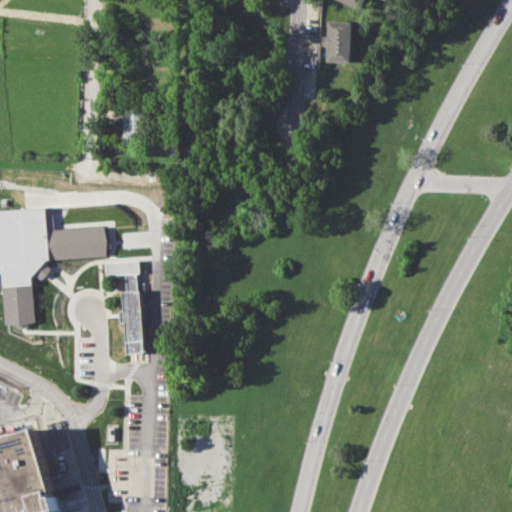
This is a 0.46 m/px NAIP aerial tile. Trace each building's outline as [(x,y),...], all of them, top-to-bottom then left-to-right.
[(338,0),(361,9),(364,0),(338,0)] [(327,61),(327,44),(321,44),(321,34),(328,34),(328,20),(352,21),(351,62),(327,61)] [(146,138),(145,109),(124,109),(124,138),(146,138)] [(0,210),(0,272),(3,272),(6,324),(17,323),(17,326),(36,324),(32,276),(49,275),(48,259),(109,255),(107,225),(49,229),(47,207),(0,210)] [(127,354),(146,352),(142,289),(138,289),(137,272),(140,271),(139,258),(107,260),(108,275),(126,273),(127,290),(124,290),(125,310),(121,310),(122,323),(125,323),(127,354)] [(46,423),(57,471),(71,468),(59,420),(46,423)] [(0,511),(0,438),(36,428),(56,499),(59,511),(0,511)]
